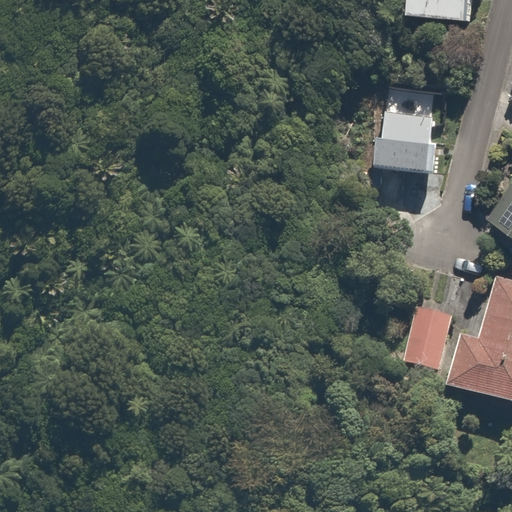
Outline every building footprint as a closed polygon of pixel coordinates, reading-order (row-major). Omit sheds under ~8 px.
[(483,30),(484,4),(476,4),(476,0),(421,0),(420,27),(483,30)] [(449,126),(387,116),(377,179),(438,189),(449,126)] [(511,194),(492,224),(511,237),(511,194)] [(511,414),(511,285),(498,282),(481,345),(463,340),(448,396),(511,414)] [(455,323),(417,311),(398,369),(436,381),(455,323)]
